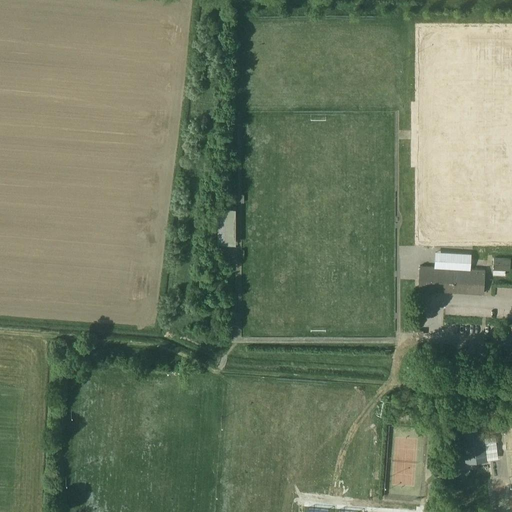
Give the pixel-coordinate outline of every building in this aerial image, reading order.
[(234,244),(235,209),(218,208),(217,244),(234,244)] [(435,252),(435,268),(471,270),(471,254),(435,252)] [(511,259),(493,258),(493,262),(493,270),(506,271),(510,271),(511,259)] [(420,267),(419,281),(419,287),(419,290),(420,290),(483,294),(484,279),(484,271),(471,270),(435,268),(420,267)] [(479,408),(465,409),(466,415),(466,417),(480,415),(479,408)] [(463,435),(467,463),(486,461),(482,433),(463,435)]
